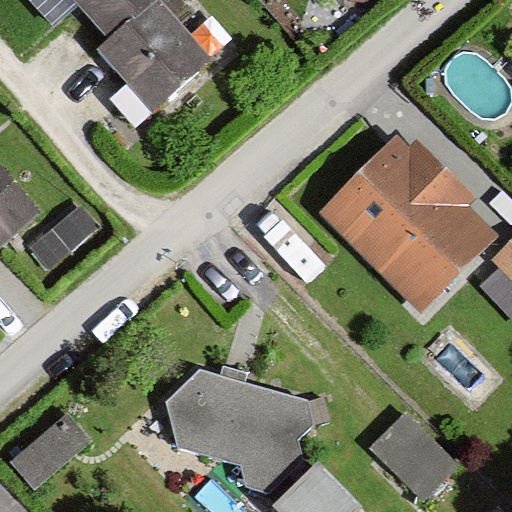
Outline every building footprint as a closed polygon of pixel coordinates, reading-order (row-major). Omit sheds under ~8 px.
[(72,0),(104,35),(143,0),(72,0)] [(89,49),(148,115),(207,62),(151,0),(143,0),(104,35),(89,49)] [(322,217),(417,312),(490,239),(394,144),(322,217)] [(0,184),(0,242),(29,216),(0,184)] [(511,241),(493,262),(511,280),(511,241)] [(232,372),(200,363),(163,395),(175,437),(242,457),(246,479),(265,486),(299,452),(296,435),(313,418),(308,393),(232,372)] [(411,399),(373,438),(429,491),(467,452),(411,399)] [(71,403),(15,449),(37,476),(93,430),(71,403)] [(315,450),(272,496),(288,511),(345,511),(362,494),(315,450)]
